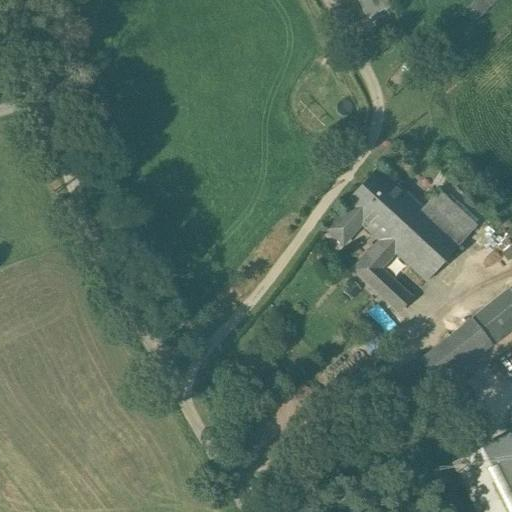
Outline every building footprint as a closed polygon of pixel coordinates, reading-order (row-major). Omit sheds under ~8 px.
[(476,0),(464,13),(474,23),(496,0),(476,0)] [(379,241),(394,255),(425,283),(474,229),(436,194),(421,210),(378,171),(343,208),(345,211),(326,231),(342,245),(361,225),(379,241)] [(381,271),(394,255),(379,241),(351,272),(396,314),(411,298),(381,271)] [(471,321),(491,346),(511,329),(511,294),(510,291),(471,321)] [(419,362),(434,382),(438,386),(491,346),(471,321),(419,362)] [(419,362),(390,384),(405,404),(434,382),(419,362)] [(511,511),(511,496),(505,483),(486,493),(490,502),(493,511),(511,511)]
